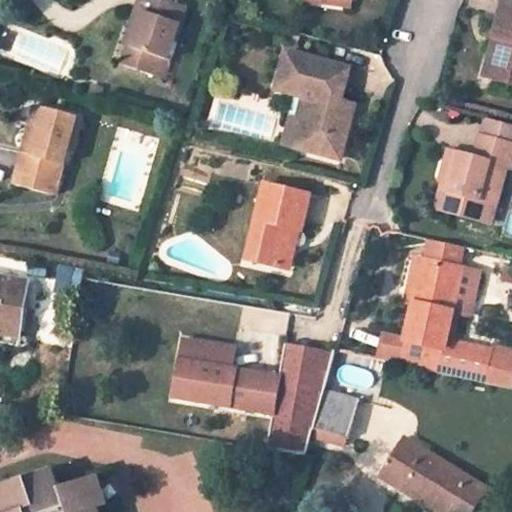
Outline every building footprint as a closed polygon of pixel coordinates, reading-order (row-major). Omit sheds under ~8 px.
[(163,60),(180,4),(166,0),(144,0),(135,28),(141,30),(135,48),(131,46),(125,66),(153,74),(158,58),(163,60)] [(352,0),(302,0),(303,1),(351,8),(352,0)] [(511,0),(505,0),(495,38),(502,40),(492,78),(511,82),(511,0)] [(129,46),(131,46),(135,48),(141,30),(135,28),(129,46)] [(485,76),(492,78),(502,40),(495,38),(485,76)] [(336,115),(340,100),(349,68),(288,50),(277,87),(303,95),(315,98),(310,113),(303,116),(295,146),(339,158),(351,120),(350,120),(336,115)] [(158,58),(153,74),(160,77),(166,60),(163,60),(158,58)] [(303,95),(298,114),(303,116),(310,113),(315,98),(303,95)] [(351,120),(355,104),(340,100),(336,115),(350,120),(351,120)] [(45,109),(32,105),(20,152),(24,152),(33,155),(45,109)] [(72,152),(81,117),(45,109),(33,155),(24,152),(15,186),(54,195),(66,150),(72,152)] [(511,145),(511,124),(487,117),(482,137),(511,145)] [(510,168),(511,162),(511,145),(482,137),(476,159),(449,152),(441,182),(453,186),(447,211),(490,222),(505,167),(510,168)] [(435,208),(447,211),(453,186),(441,182),(435,208)] [(310,195),(264,185),(248,260),(286,268),(295,231),(301,232),(310,195)] [(292,270),(301,232),(295,231),(286,268),(292,270)] [(422,261),(414,260),(404,304),(412,306),(422,261)] [(439,370),(461,270),(422,261),(412,306),(400,361),(439,370)] [(28,284),(0,278),(0,331),(19,335),(28,284)] [(184,342),(174,399),(273,415),(280,379),(231,371),(234,351),(184,342)] [(280,379),(273,415),(268,449),(306,455),(313,430),(315,423),(324,391),(334,355),(286,345),(280,379)] [(313,430),(349,439),(360,400),(324,391),(315,423),(313,430)] [(473,511),(488,489),(405,440),(383,478),(440,511),(473,511)] [(55,471),(25,481),(27,488),(57,479),(55,471)] [(100,508),(109,505),(100,477),(91,481),(100,508)] [(89,511),(89,510),(99,509),(100,508),(91,481),(61,490),(57,479),(27,488),(25,481),(0,488),(0,506),(1,511),(89,511)]
